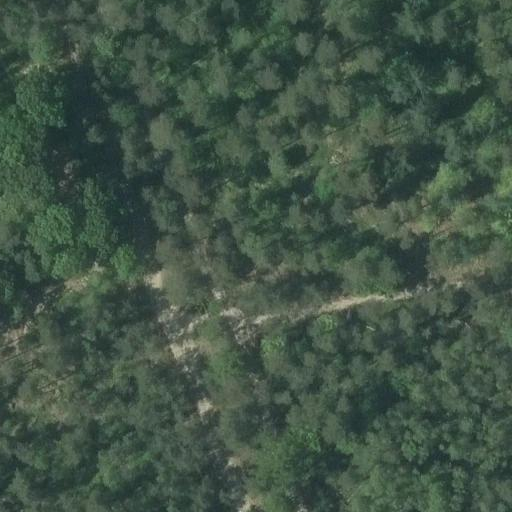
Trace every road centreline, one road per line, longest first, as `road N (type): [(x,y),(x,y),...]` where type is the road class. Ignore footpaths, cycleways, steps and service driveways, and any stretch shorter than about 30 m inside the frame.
road 1 (track): [(103,0),(304,511)]
road 2 (track): [(246,511),(58,0)]
road 3 (track): [(238,329),(425,284),(511,274)]
road 4 (track): [(0,322),(113,243),(140,233)]
